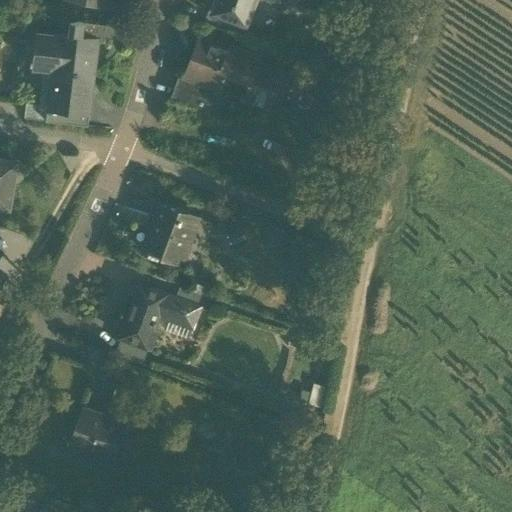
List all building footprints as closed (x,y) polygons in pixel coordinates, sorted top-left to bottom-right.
[(216,0),(212,13),(246,27),(256,0),(267,0),(283,6),(284,0),(216,0)] [(47,108),(85,112),(85,111),(90,72),(91,58),(96,59),(98,40),(98,39),(82,37),(84,22),(70,20),(68,35),(56,34),(56,35),(38,33),(35,58),(45,59),(53,60),(47,106),(47,108)] [(98,40),(104,41),(106,25),(84,22),(82,37),(98,39),(98,40)] [(243,100),(270,110),(283,75),(258,65),(260,58),(229,46),(227,50),(198,39),(184,77),(201,84),(214,89),(220,73),(249,84),(243,100)] [(44,69),(39,105),(47,106),(53,60),(45,59),(35,58),(31,58),(30,68),(44,69)] [(89,112),(96,59),(91,58),(90,72),(85,111),(89,112)] [(169,103),(207,117),(208,112),(213,101),(197,95),(201,84),(184,77),(179,75),(175,87),(169,103)] [(24,118),(88,126),(89,112),(85,111),(85,112),(47,108),(47,106),(39,105),(26,103),(24,118)] [(197,108),(193,119),(184,143),(232,161),(245,125),(208,112),(197,108)] [(0,206),(9,208),(13,186),(9,186),(13,161),(0,158),(0,206)] [(158,256),(173,262),(181,239),(188,242),(196,218),(154,202),(146,226),(150,227),(141,250),(147,252),(146,253),(157,257),(158,256)] [(141,284),(137,293),(149,298),(153,289),(141,284)] [(200,307),(208,311),(212,299),(182,287),(177,298),(200,307)] [(122,337),(146,346),(158,314),(169,318),(191,326),(192,327),(200,307),(177,298),(153,289),(149,298),(137,293),(120,336),(122,337)] [(186,338),(191,326),(169,318),(165,330),(186,338)] [(115,353),(143,363),(149,347),(146,346),(122,337),(115,353)] [(68,445),(111,461),(118,442),(126,422),(83,406),(68,445)] [(283,443),(289,422),(270,417),(264,438),(283,443)] [(118,442),(128,446),(136,425),(126,422),(118,442)]
